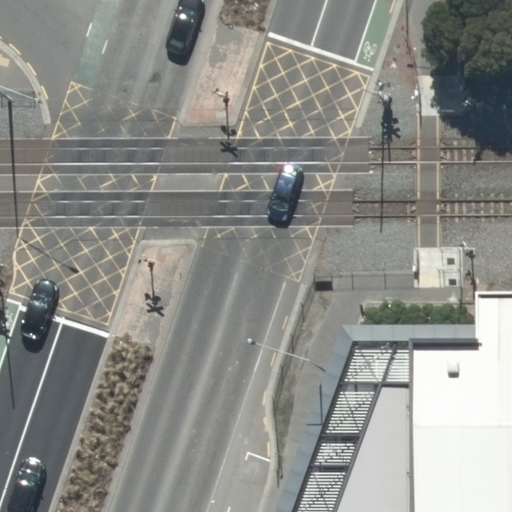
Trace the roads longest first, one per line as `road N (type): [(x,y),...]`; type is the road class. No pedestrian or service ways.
road 1 (trunk): [(328,0),(158,511)]
road 2 (trunk): [(0,511),(153,43)]
